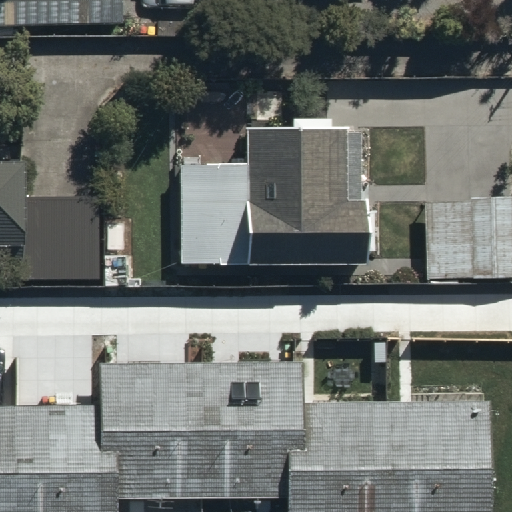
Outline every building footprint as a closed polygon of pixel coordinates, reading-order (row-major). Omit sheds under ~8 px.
[(0,0),(0,18),(118,20),(118,0),(0,0)] [(175,155),(175,254),(361,253),(360,115),(242,116),(242,155),(175,155)] [(17,149),(0,148),(0,235),(17,236),(17,273),(97,273),(98,193),(16,192),(17,149)] [(511,189),(419,193),(422,276),(511,273),(511,189)] [(93,398),(0,398),(0,511),(114,511),(114,493),(280,492),(280,511),(484,511),(484,393),(295,394),(295,353),(93,354),(93,398)]
